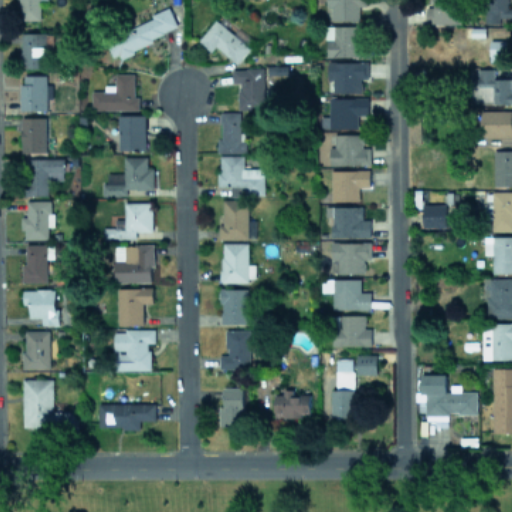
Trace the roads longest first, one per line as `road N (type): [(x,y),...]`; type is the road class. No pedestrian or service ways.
road 1 (tertiary): [(0,466),(511,465)]
road 2 (residential): [(182,466),(181,95)]
road 3 (residential): [(398,335),(395,15)]
road 4 (residential): [(399,466),(398,335)]
